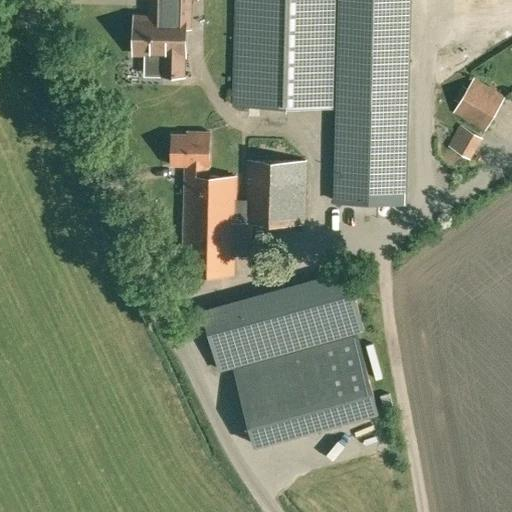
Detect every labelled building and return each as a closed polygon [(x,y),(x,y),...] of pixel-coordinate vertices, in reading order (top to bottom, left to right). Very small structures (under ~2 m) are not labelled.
[(185,45),(185,15),(189,15),(189,0),(151,0),(151,17),(136,16),(135,52),(165,53),(165,45),(185,45)] [(409,0),(237,0),(234,100),(232,100),(232,104),(337,106),(335,199),(405,201),(409,0)] [(446,44),(454,58),(471,48),(475,55),(487,48),(474,27),(446,44)] [(453,112),(484,131),(504,97),(473,79),(453,112)] [(247,199),(235,199),(235,176),(208,175),(208,165),(209,165),(210,132),(196,131),(196,134),(172,134),(171,164),(186,165),(183,273),(233,274),(234,222),(304,223),(305,160),(248,159),(247,199)] [(358,332),(364,330),(347,269),(204,309),(222,371),(233,367),(358,332)] [(233,367),(256,450),(381,415),(358,332),(233,367)]
